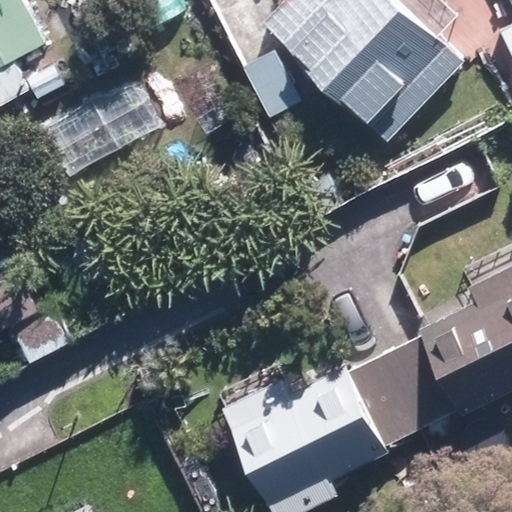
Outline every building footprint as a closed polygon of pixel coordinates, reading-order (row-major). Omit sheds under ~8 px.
[(0,0),(0,93),(23,82),(8,50),(40,34),(22,0),(0,0)] [(461,54),(402,0),(270,0),(256,16),(385,135),(461,54)] [(468,0),(473,8),(488,0),(468,0)] [(35,231),(72,295),(109,274),(72,210),(35,231)] [(32,305),(0,239),(0,321),(1,321),(20,358),(65,335),(47,298),(32,305)] [(457,401),(511,375),(511,258),(470,279),(477,294),(418,321),(421,325),(385,342),(419,414),(455,397),(457,401)] [(419,414),(385,342),(349,360),(348,357),(290,385),(283,370),(223,399),(268,494),(385,439),(383,433),(419,414)]
